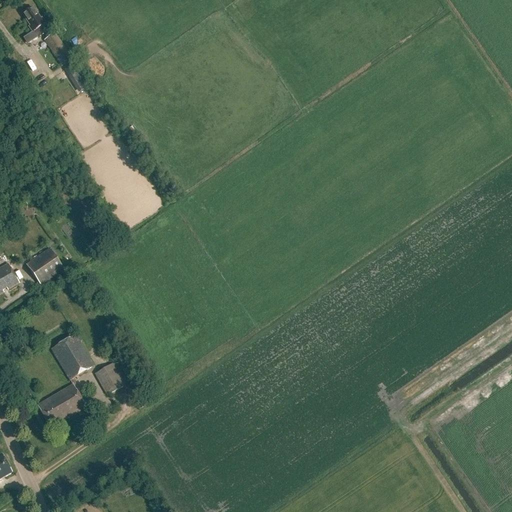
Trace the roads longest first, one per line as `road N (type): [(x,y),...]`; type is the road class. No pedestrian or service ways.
road 1 (track): [(511,338),(398,418),(464,511)]
road 2 (track): [(121,401),(121,419),(28,480)]
road 3 (track): [(407,432),(511,359)]
